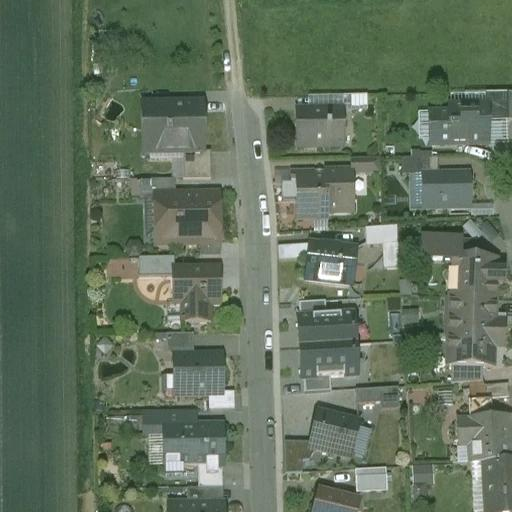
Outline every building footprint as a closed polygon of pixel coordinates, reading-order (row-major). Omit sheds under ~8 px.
[(507,122),(507,94),(485,95),(485,106),(487,106),(487,123),(507,122)] [(202,105),(146,106),(147,155),(182,154),(203,153),(202,105)] [(449,107),(449,114),(431,115),(431,148),(433,148),(433,145),(453,145),(453,147),(487,147),(487,123),(487,106),(485,106),(449,107)] [(344,148),(343,110),(296,110),(296,149),(344,148)] [(211,181),(210,153),(203,153),(182,154),(183,181),(211,181)] [(438,160),(402,160),(402,177),(422,177),(438,176),(438,160)] [(380,176),(380,161),(350,161),(350,174),(351,174),(351,177),(380,176)] [(314,172),(290,173),(290,185),(291,187),(297,187),(297,185),(314,184),(314,180),(314,172)] [(350,174),(324,174),(324,180),(325,180),(325,203),(327,203),(327,214),(328,214),(352,214),(351,177),(351,174),(350,174)] [(438,176),(422,177),(423,211),(469,210),(468,175),(438,176)] [(314,180),(314,184),(297,185),(297,187),(297,203),(297,221),(328,221),(328,214),(327,214),(327,203),(325,203),(325,180),(324,180),(314,180)] [(175,182),(139,182),(139,200),(159,199),(159,197),(175,197),(175,182)] [(291,187),(290,185),(281,185),(281,203),(297,203),(297,187),(291,187)] [(175,197),(159,197),(159,199),(159,246),(199,245),(218,245),(217,197),(175,197)] [(397,228),(365,230),(366,246),(397,244),(397,228)] [(474,242),(421,240),(420,254),(456,255),(456,261),(473,261),(474,242)] [(218,244),(218,245),(199,245),(199,259),(221,258),(220,244),(218,244)] [(356,251),(310,246),(306,282),(351,287),(356,251)] [(174,259),(138,260),(138,279),(172,279),(172,271),(174,271),(174,259)] [(473,261),(456,261),(454,301),(495,302),(496,286),(503,287),(503,274),(496,273),(497,262),(473,261)] [(174,271),(172,271),(172,279),(172,306),(181,306),(181,324),(209,324),(209,306),(219,306),(219,271),(174,271)] [(454,301),(453,314),(449,319),(448,338),(468,339),(468,335),(505,336),(505,324),(494,323),(495,302),(454,301)] [(358,308),(296,312),(298,344),(360,340),(358,308)] [(505,336),(468,335),(468,339),(448,338),(447,354),(452,359),(451,369),(482,370),(492,370),(493,348),(504,349),(505,336)] [(193,354),(193,336),(166,336),(167,355),(193,354)] [(360,340),(298,344),(301,381),(363,377),(360,340)] [(221,396),(220,358),(174,359),(174,379),(175,397),(221,396)] [(482,370),(451,369),(451,386),(482,384),(482,370)] [(175,397),(174,379),(161,379),(161,395),(165,399),(165,402),(175,402),(175,397)] [(508,387),(484,388),(485,401),(508,400),(508,387)] [(398,390),(355,392),(356,406),(380,405),(381,412),(399,411),(398,390)] [(491,402),(467,403),(469,424),(457,424),(457,441),(470,441),(471,465),(483,465),(511,463),(509,419),(492,420),(491,402)] [(193,429),(193,414),(164,414),(164,434),(175,434),(175,430),(193,429)] [(358,425),(318,415),(309,450),(350,460),(358,425)] [(222,469),(221,429),(193,429),(175,430),(175,434),(176,451),(180,451),(180,470),(222,469)] [(511,511),(511,463),(483,465),(485,511),(511,511)] [(414,468),(415,485),(436,484),(435,467),(414,468)] [(386,478),(355,480),(356,495),(386,493),(386,478)] [(222,507),(222,490),(186,491),(186,507),(222,507)] [(355,511),(358,503),(319,494),(314,511),(355,511)]
